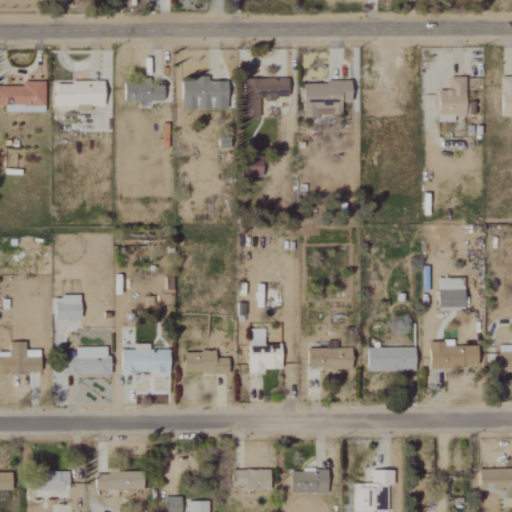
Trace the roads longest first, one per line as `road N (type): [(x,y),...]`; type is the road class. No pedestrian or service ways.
road 1 (residential): [(0,422),(511,416)]
road 2 (tertiary): [(511,27),(0,27)]
